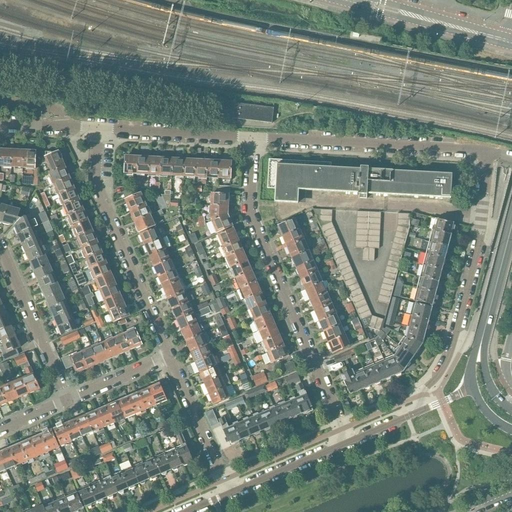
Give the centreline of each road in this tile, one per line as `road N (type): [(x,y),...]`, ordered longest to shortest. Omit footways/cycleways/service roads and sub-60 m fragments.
road 1 (residential): [(251,137),(249,208),(347,441)]
road 2 (residential): [(486,153),(481,228),(454,336),(421,410)]
road 3 (residential): [(169,355),(94,181),(97,128)]
road 4 (residential): [(251,137),(486,153)]
road 5 (residential): [(0,246),(66,401)]
road 6 (secondary): [(350,7),(505,47)]
road 7 (residential): [(97,128),(251,137)]
road 8 (residential): [(229,493),(169,355)]
road 9 (secondary): [(347,441),(229,493)]
road 10 (secondary): [(481,341),(511,223)]
